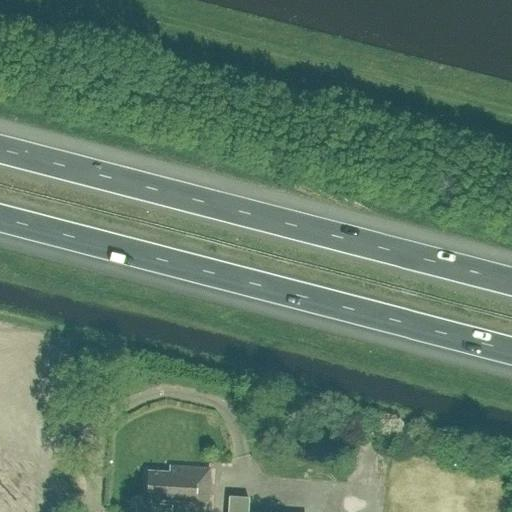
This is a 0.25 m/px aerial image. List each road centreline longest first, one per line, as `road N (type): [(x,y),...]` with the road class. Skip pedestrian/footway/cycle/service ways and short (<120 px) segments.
road 1 (motorway): [(0,219),(511,352)]
road 2 (motorway): [(511,279),(0,148)]
